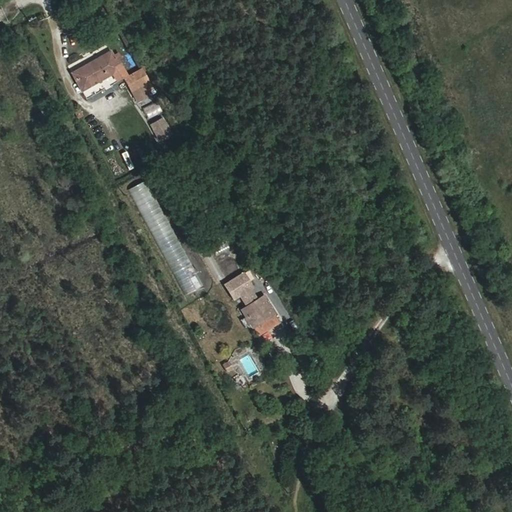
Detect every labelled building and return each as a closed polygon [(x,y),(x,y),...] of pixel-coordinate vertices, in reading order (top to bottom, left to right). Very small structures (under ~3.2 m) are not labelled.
[(81,90),(113,73),(117,81),(123,78),(131,92),(148,82),(141,70),(127,78),(118,60),(120,59),(118,54),(113,57),(110,53),(72,73),(81,90)] [(153,92),(148,82),(131,92),(136,101),(153,92)] [(169,134),(161,120),(153,124),(161,138),(169,134)] [(161,138),(153,124),(151,125),(159,139),(161,138)] [(235,232),(229,222),(222,226),(228,236),(235,232)] [(227,245),(212,248),(213,255),(228,252),(227,245)] [(253,328),(275,314),(264,297),(257,301),(250,290),(252,288),(244,275),(225,286),(234,300),(240,296),(248,307),(242,311),(253,328)] [(280,323),(275,314),(253,328),(258,336),(280,323)] [(232,368),(228,362),(223,365),(227,372),(232,368)] [(239,373),(231,379),(237,387),(245,382),(239,373)]
